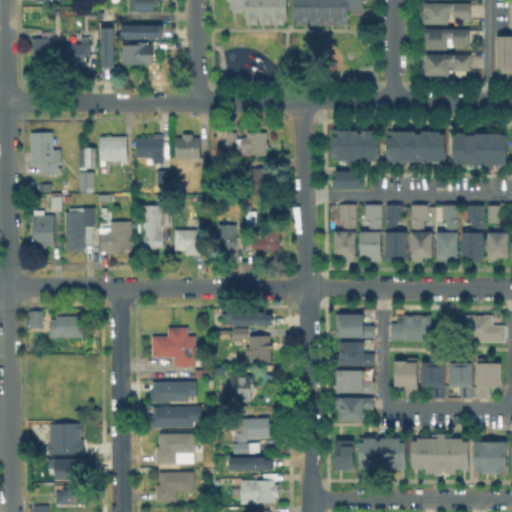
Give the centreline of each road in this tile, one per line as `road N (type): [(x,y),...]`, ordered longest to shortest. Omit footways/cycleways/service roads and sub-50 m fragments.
road 1 (residential): [(10,511),(4,0)]
road 2 (residential): [(309,511),(301,101)]
road 3 (residential): [(120,511),(118,285)]
road 4 (residential): [(511,102),(301,101)]
road 5 (residential): [(308,286),(511,287)]
road 6 (residential): [(511,499),(309,498)]
road 7 (residential): [(163,101),(6,101)]
road 8 (residential): [(163,285),(8,285)]
road 9 (residential): [(308,286),(163,285)]
road 10 (residential): [(301,101),(163,101)]
